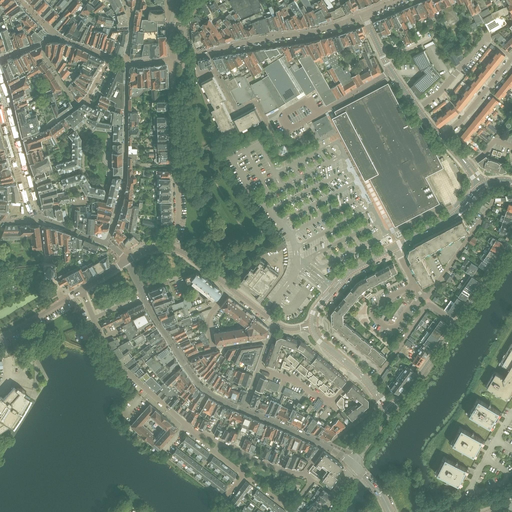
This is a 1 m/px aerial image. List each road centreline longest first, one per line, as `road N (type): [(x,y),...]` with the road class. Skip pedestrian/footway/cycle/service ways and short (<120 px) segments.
road 1 (residential): [(364,14),(173,58),(178,0)]
road 2 (residential): [(130,18),(124,175),(106,243)]
road 3 (residential): [(196,433),(110,354),(92,318)]
road 4 (unclassified): [(419,293),(392,331),(372,315),(374,305),(415,284)]
road 5 (unclassified): [(419,293),(427,297),(492,199)]
road 6 (residential): [(396,246),(345,274),(314,309),(312,326)]
